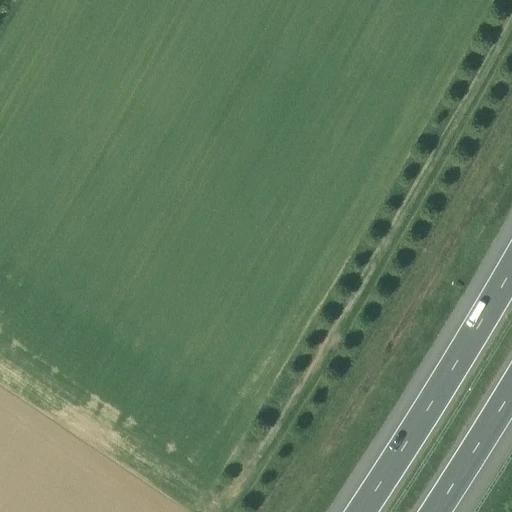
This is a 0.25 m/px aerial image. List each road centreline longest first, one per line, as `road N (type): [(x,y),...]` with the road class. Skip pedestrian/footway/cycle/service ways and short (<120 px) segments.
road 1 (motorway): [(511,258),(360,511)]
road 2 (motorway): [(433,511),(511,382)]
